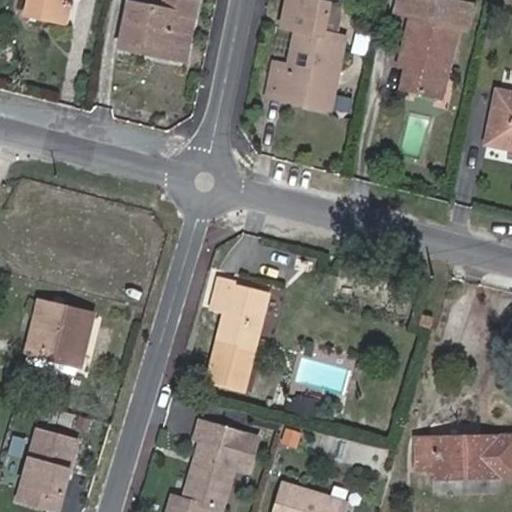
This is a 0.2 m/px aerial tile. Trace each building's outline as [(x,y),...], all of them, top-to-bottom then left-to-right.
[(67,1),(67,0),(27,0),(24,17),(68,25),(72,2),(67,1)] [(187,64),(199,0),(160,0),(159,7),(126,0),(117,49),(187,64)] [(322,32),(328,2),(317,0),(289,0),(285,25),(295,27),(287,67),(273,64),(266,101),(305,108),(307,97),(322,101),(325,86),(336,88),(345,37),(336,35),(322,32)] [(408,16),(397,66),(404,68),(399,88),(442,98),(458,29),(466,31),(472,5),(451,0),(396,0),(394,12),(408,16)] [(341,5),(328,2),(322,32),(336,35),(341,5)] [(307,97),(305,108),(332,114),(336,88),(325,86),(322,101),(307,97)] [(511,94),(497,91),(487,145),(511,149),(511,94)] [(256,351),(269,295),(232,285),(232,283),(216,279),(208,309),(225,313),(218,342),(207,385),(245,394),(256,351)] [(95,318),(43,304),(30,353),(80,366),(83,367),(95,318)] [(432,312),(422,310),(419,322),(428,325),(432,312)] [(77,376),(80,366),(30,353),(27,363),(77,376)] [(319,405),(296,400),(292,414),(316,419),(319,405)] [(246,471),(255,438),(199,422),(194,439),(201,441),(184,500),(173,496),(168,511),(192,511),(195,503),(208,506),(219,509),(231,467),(246,471)] [(60,511),(79,443),(38,432),(19,503),(50,511),(60,511)] [(432,480),(511,478),(511,437),(417,440),(418,469),(431,469),(432,480)] [(347,511),(349,505),(282,485),(274,511),(347,511)] [(206,511),(208,506),(195,503),(192,511),(206,511)]
